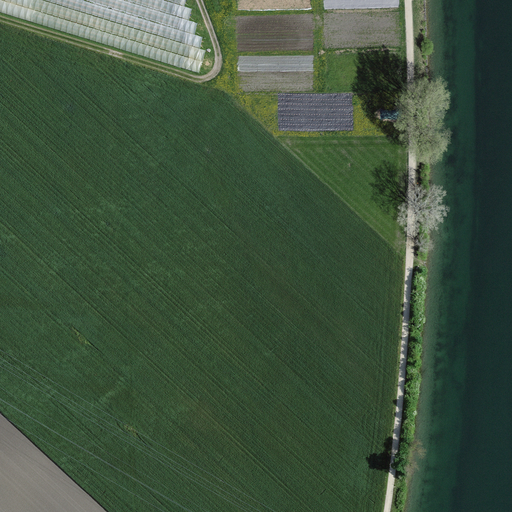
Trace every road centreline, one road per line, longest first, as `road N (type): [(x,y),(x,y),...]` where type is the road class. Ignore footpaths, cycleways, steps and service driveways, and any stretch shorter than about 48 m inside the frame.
road 1 (track): [(388,511),(409,288),(409,0)]
road 2 (track): [(199,0),(218,63),(201,79),(0,18)]
